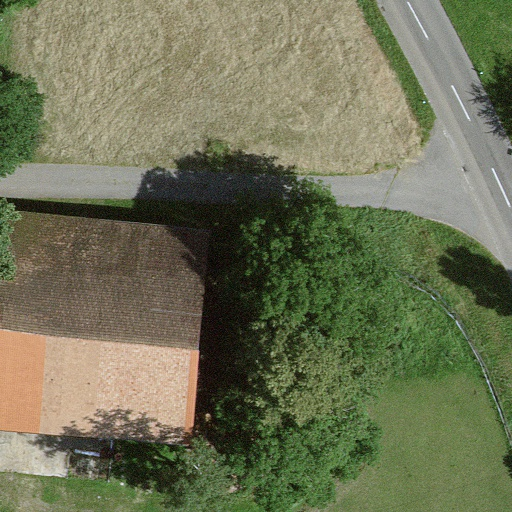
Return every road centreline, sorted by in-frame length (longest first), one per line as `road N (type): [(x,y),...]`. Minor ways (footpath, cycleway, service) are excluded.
road 1 (track): [(511,216),(264,179),(0,199)]
road 2 (tertiary): [(405,0),(511,208)]
